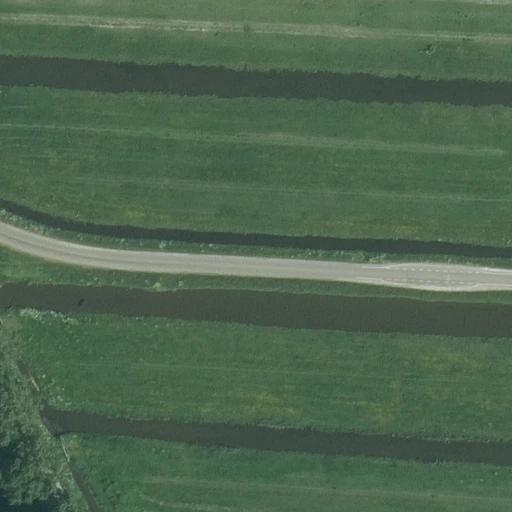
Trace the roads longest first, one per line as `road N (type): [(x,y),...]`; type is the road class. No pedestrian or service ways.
road 1 (tertiary): [(0,232),(147,266),(511,281)]
road 2 (unclassified): [(0,374),(76,511)]
